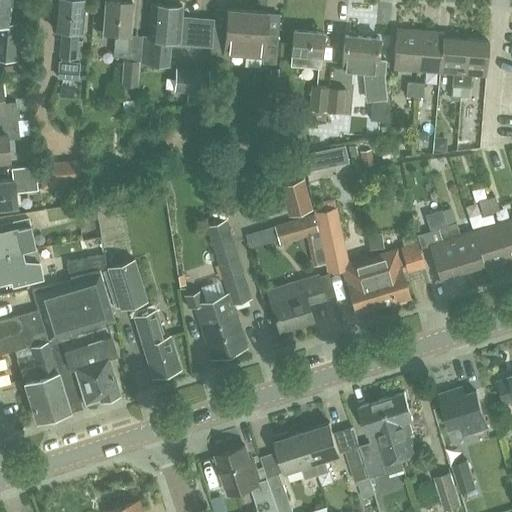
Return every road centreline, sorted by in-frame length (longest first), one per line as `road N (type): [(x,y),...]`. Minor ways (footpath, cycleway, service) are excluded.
road 1 (tertiary): [(161,433),(511,319)]
road 2 (tertiary): [(0,482),(161,433)]
